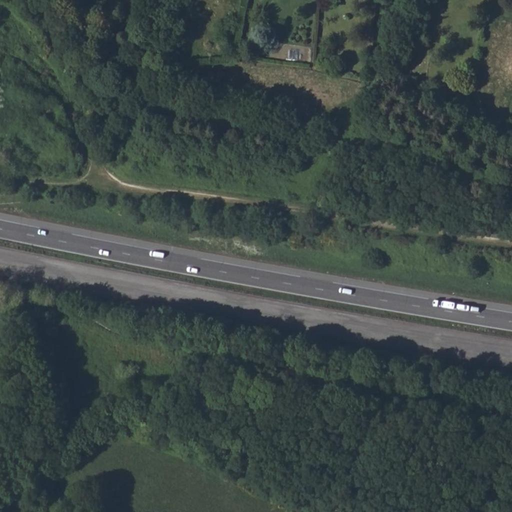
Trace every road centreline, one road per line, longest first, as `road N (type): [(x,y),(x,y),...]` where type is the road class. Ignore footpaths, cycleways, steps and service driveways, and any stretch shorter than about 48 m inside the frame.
road 1 (track): [(511,242),(154,193),(96,168),(65,183),(0,175)]
road 2 (trunk): [(0,257),(511,350)]
road 3 (trunk): [(511,321),(0,228)]
